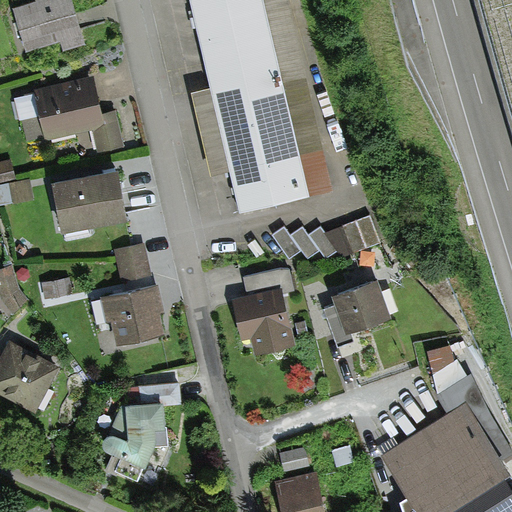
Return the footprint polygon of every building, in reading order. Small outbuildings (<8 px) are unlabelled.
[(40,0),(36,1),(13,9),(26,53),(60,43),(63,52),(86,45),(72,0),(40,0)] [(189,0),(210,89),(230,173),(239,215),(310,196),(263,0),(189,0)] [(263,0),(310,196),(332,191),(288,0),(263,0)] [(47,141),(92,130),(106,127),(103,114),(94,76),(35,90),(47,141)] [(211,177),(230,173),(210,89),(191,93),(211,177)] [(116,111),(103,114),(106,127),(92,130),(98,153),(125,147),(116,111)] [(0,184),(9,183),(16,181),(11,159),(0,161),(0,184)] [(62,234),(127,222),(117,171),(52,184),(62,234)] [(13,203),(33,199),(30,178),(16,181),(9,183),(13,203)] [(0,205),(13,203),(9,183),(0,184),(0,205)] [(354,253),(381,242),(370,215),(344,225),(354,253)] [(344,225),(324,233),(337,251),(340,257),(354,253),(344,225)] [(285,227),(272,235),(289,258),(301,250),(308,258),(320,250),(326,259),(337,251),(324,233),(320,226),(309,234),(303,227),(290,235),(285,227)] [(151,275),(144,243),(115,250),(122,281),(151,275)] [(361,251),(360,265),(374,266),(375,251),(361,251)] [(19,288),(13,265),(0,269),(0,293),(2,300),(14,314),(28,301),(19,288)] [(244,278),(248,295),(282,287),(283,294),(295,291),(290,269),(280,269),(244,278)] [(72,293),(69,278),(42,283),(45,298),(72,293)] [(392,319),(377,280),(332,297),(335,305),(346,336),(351,334),(392,319)] [(158,285),(101,297),(106,323),(111,322),(116,346),(165,335),(160,314),(165,313),(158,285)] [(283,294),(282,287),(248,295),(230,299),(242,341),(250,339),(255,355),(295,346),(283,294)] [(354,342),(351,334),(346,336),(335,305),(323,309),(338,348),(354,342)] [(308,332),(305,321),(295,324),(298,335),(308,332)] [(10,341),(0,359),(0,394),(35,414),(60,368),(10,341)] [(438,394),(468,376),(450,346),(428,352),(438,394)] [(511,450),(471,374),(468,376),(438,394),(435,395),(448,414),(466,402),(504,464),(511,459),(511,450)] [(180,383),(139,386),(140,405),(163,404),(163,406),(182,405),(180,383)] [(511,511),(511,489),(506,479),(511,477),(504,464),(466,402),(448,414),(381,456),(407,498),(400,503),(403,511),(511,511)] [(156,446),(168,446),(166,428),(165,428),(163,406),(163,404),(140,405),(125,407),(128,442),(115,436),(113,436),(111,436),(110,436),(108,437),(106,438),(105,440),(104,442),(102,444),(102,446),(102,448),(104,450),(105,452),(106,453),(107,453),(108,453),(121,459),(116,471),(137,482),(142,468),(145,470),(156,446)] [(354,461),(349,446),(332,451),(337,466),(354,461)] [(305,447),(280,453),(285,472),(309,466),(305,447)] [(325,511),(316,471),(275,481),(281,511),(325,511)]
